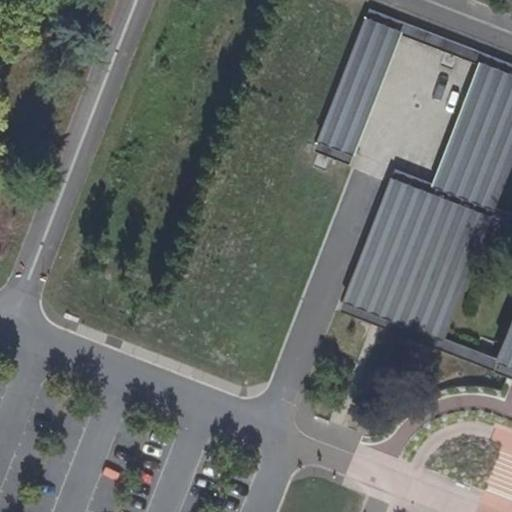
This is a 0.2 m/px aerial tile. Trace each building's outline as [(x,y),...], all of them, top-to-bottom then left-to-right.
[(511,63),(369,8),(365,17),(401,31),(478,61),(511,74),(511,63)] [(313,150),(349,164),(401,31),(365,17),(313,150)] [(511,74),(478,61),(427,191),(491,215),(511,161),(511,74)] [(341,299),(443,338),(491,215),(427,191),(390,176),(341,299)] [(443,338),(341,299),(337,310),(377,325),(511,377),(511,364),(495,358),(443,338)] [(511,317),(503,339),(495,358),(511,364),(511,317)]
